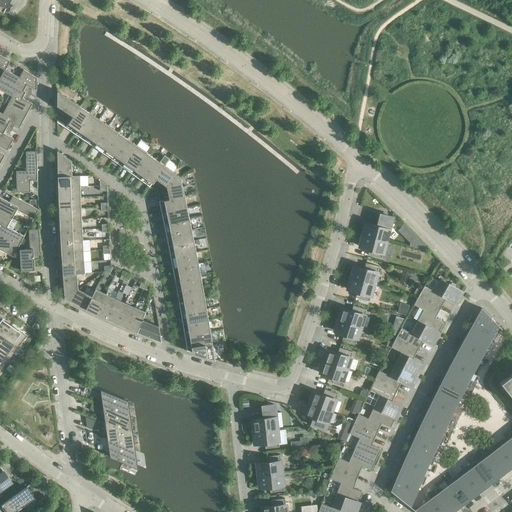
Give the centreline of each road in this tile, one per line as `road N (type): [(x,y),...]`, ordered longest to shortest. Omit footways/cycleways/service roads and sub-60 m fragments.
road 1 (residential): [(232,380),(286,391),(357,160)]
road 2 (residential): [(357,160),(138,0)]
road 3 (residential): [(52,307),(38,49)]
road 4 (residential): [(375,497),(482,284)]
road 5 (residential): [(52,307),(232,380)]
road 6 (residential): [(75,488),(52,307)]
road 7 (residential): [(482,284),(357,160)]
road 8 (residential): [(232,380),(246,511)]
